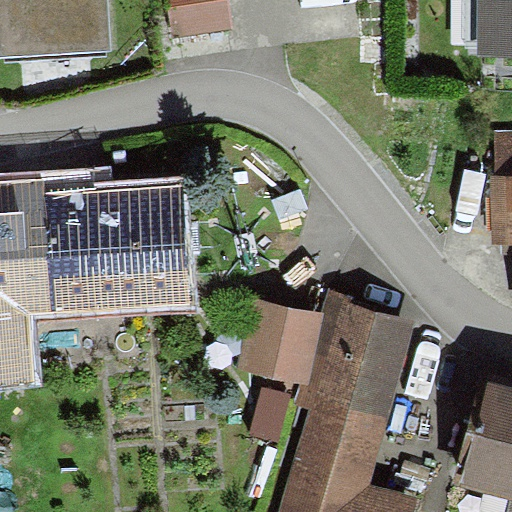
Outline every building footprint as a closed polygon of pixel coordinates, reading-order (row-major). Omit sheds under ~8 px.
[(0,0),(0,54),(110,48),(107,0),(0,0)] [(230,0),(168,0),(174,38),(235,28),(230,0)] [(511,0),(465,0),(464,42),(477,43),(476,57),(511,58),(511,0)] [(511,131),(496,131),(496,174),(490,174),(489,247),(511,246),(511,131)] [(87,182),(0,186),(0,382),(34,381),(30,312),(188,302),(181,187),(87,193),(87,182)] [(354,297),(329,290),(297,403),(311,407),(280,511),(415,511),(420,497),(370,483),(416,321),(353,303),(354,297)] [(49,320),(50,340),(104,337),(103,317),(49,320)] [(511,511),(511,379),(486,373),(456,483),(511,498),(507,511),(511,511)]
